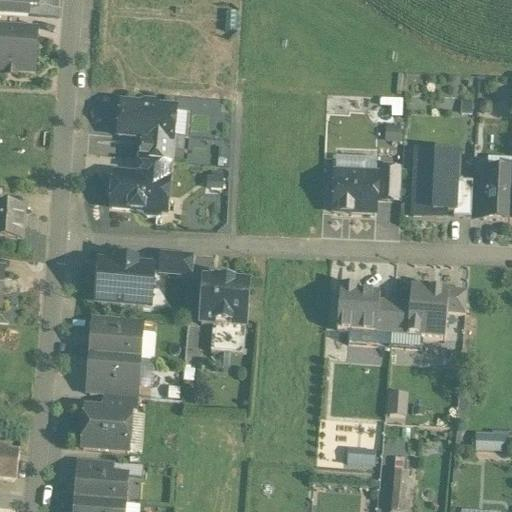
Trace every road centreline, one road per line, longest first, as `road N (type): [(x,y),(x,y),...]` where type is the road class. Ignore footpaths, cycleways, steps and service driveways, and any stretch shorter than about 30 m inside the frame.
road 1 (residential): [(54,225),(130,252),(511,273)]
road 2 (unclassified): [(54,225),(28,511)]
road 3 (unclassified): [(73,0),(54,225)]
road 4 (track): [(325,0),(441,73),(472,83)]
